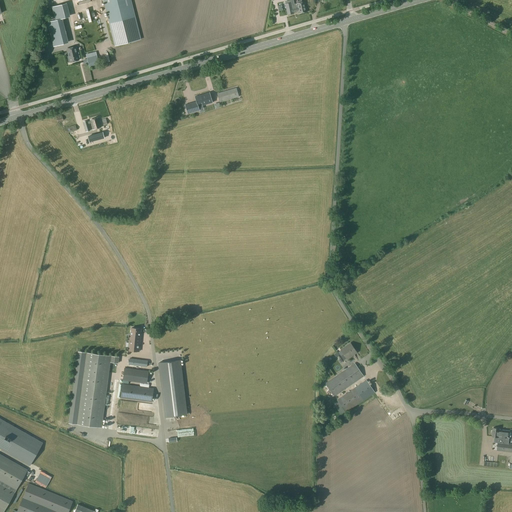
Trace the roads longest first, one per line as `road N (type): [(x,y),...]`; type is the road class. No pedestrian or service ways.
road 1 (unclassified): [(172,511),(141,303),(94,224),(31,149),(18,116)]
road 2 (unclassified): [(410,413),(329,276),(343,21)]
road 3 (secondary): [(18,116),(343,21)]
road 4 (unclassified): [(18,116),(16,98),(48,0)]
